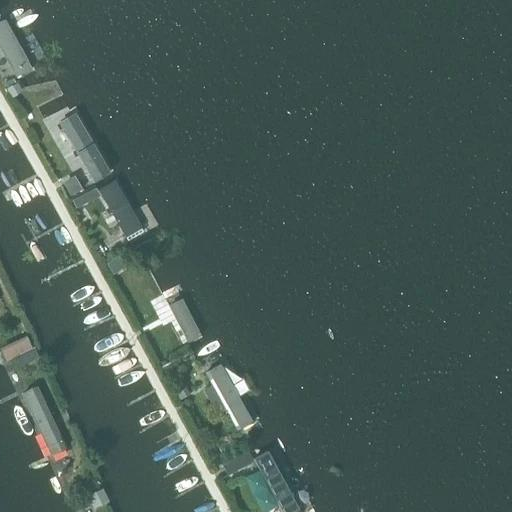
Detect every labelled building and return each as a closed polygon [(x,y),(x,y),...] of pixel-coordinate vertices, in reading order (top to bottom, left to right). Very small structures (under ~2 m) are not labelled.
[(34,72),(6,17),(0,20),(0,45),(18,80),(34,72)] [(77,112),(60,121),(97,186),(115,177),(77,112)] [(120,189),(100,200),(121,238),(138,228),(120,189)] [(113,275),(124,268),(117,257),(106,264),(113,275)] [(207,281),(167,303),(177,323),(218,301),(207,281)] [(26,334),(0,347),(7,358),(32,346),(26,334)] [(20,369),(38,360),(34,352),(16,360),(20,369)] [(166,379),(181,371),(176,361),(161,369),(166,379)] [(226,364),(205,375),(233,425),(254,414),(226,364)] [(47,458),(67,449),(37,388),(18,397),(47,458)] [(251,458),(280,511),(304,511),(308,510),(274,445),(251,458)] [(212,464),(221,459),(218,454),(213,453),(207,456),(212,464)] [(239,470),(232,458),(220,464),(227,477),(239,470)] [(93,510),(108,503),(103,491),(88,498),(93,510)]
